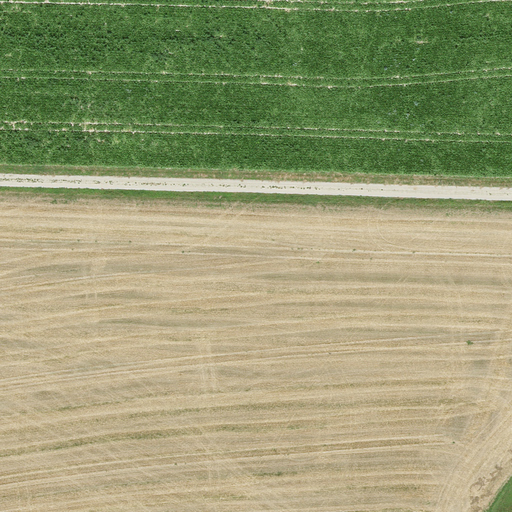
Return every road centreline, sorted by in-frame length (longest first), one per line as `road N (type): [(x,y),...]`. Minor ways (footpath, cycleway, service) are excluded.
road 1 (track): [(0,181),(511,194)]
road 2 (track): [(431,191),(417,103),(419,0)]
